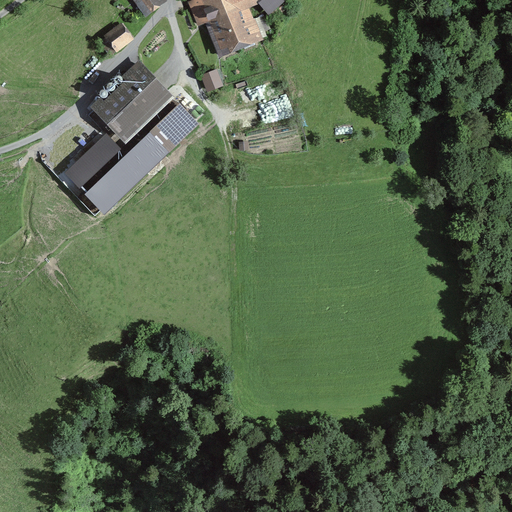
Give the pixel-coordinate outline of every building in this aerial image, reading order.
[(146,11),(160,1),(159,0),(134,0),(141,9),(143,7),(146,11)] [(194,0),(190,2),(199,24),(205,21),(209,30),(210,29),(214,40),(221,37),(225,48),(252,38),(253,41),(261,38),(254,22),(247,25),(240,6),(255,0),(194,0)] [(259,0),(269,11),(282,0),(259,0)] [(283,1),(277,5),(282,11),(287,6),(283,1)] [(103,41),(110,51),(127,38),(120,30),(111,37),(110,36),(103,41)] [(142,66),(96,109),(122,136),(167,93),(142,66)] [(207,85),(219,81),(217,74),(205,78),(207,85)] [(122,149),(127,154),(180,104),(175,99),(122,149)] [(179,106),(88,193),(102,208),(194,121),(179,106)] [(107,136),(68,173),(81,186),(120,149),(107,136)]
